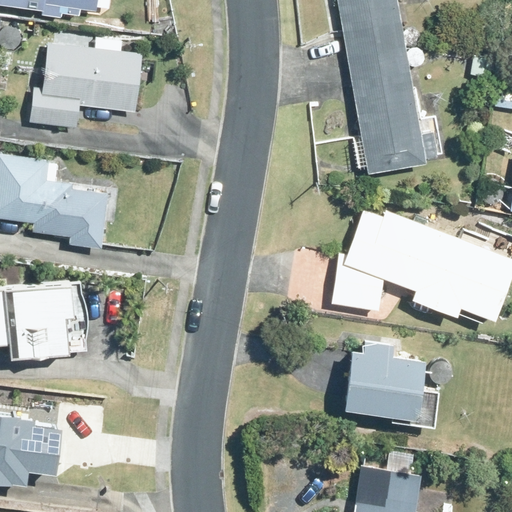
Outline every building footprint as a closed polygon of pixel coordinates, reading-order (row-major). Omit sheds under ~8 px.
[(20,0),(39,2),(38,9),(57,11),(58,7),(75,8),(76,2),(93,4),(93,0),(20,0)] [(396,0),(336,0),(345,50),(404,40),(396,0)] [(75,122),(77,100),(133,105),(139,47),(119,45),(120,34),(93,32),(92,42),(44,38),(40,82),(30,81),(26,116),(75,122)] [(359,131),(353,132),(358,162),(364,160),(365,167),(424,157),(423,152),(442,148),(435,109),(416,112),(404,40),(345,50),(359,131)] [(0,59),(8,61),(10,46),(0,45),(0,59)] [(489,72),(491,52),(472,50),(469,70),(489,72)] [(511,87),(494,86),(492,102),(511,103),(511,87)] [(0,213),(30,216),(29,225),(67,230),(66,238),(100,242),(105,186),(72,182),(72,176),(45,174),(48,154),(0,148),(0,213)] [(481,162),(480,170),(489,172),(490,163),(481,162)] [(411,282),(409,291),(480,318),(489,310),(493,311),(511,257),(511,249),(384,202),(381,209),(360,202),(343,248),(336,247),(329,297),(377,304),(381,273),(411,282)] [(77,273),(0,280),(0,336),(4,336),(5,349),(84,342),(83,330),(84,323),(85,316),(85,308),(84,302),(81,294),(79,288),(77,273)] [(389,405),(389,414),(432,418),(436,383),(418,380),(422,349),(389,346),(390,333),(360,330),(359,340),(348,339),(341,400),(389,405)] [(64,420),(0,412),(0,480),(29,484),(30,468),(57,472),(64,420)] [(411,511),(419,470),(358,460),(352,500),(338,497),(337,505),(332,504),(330,511),(411,511)]
